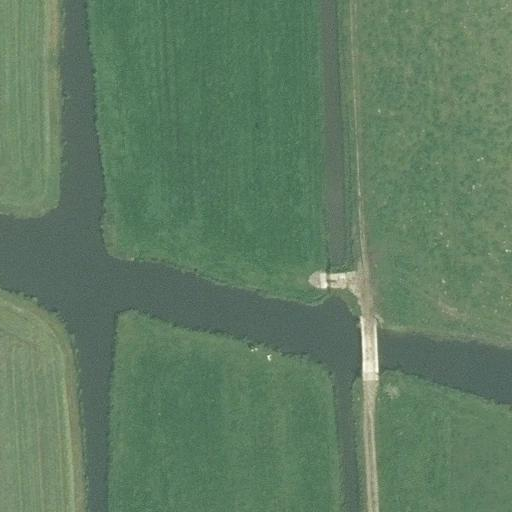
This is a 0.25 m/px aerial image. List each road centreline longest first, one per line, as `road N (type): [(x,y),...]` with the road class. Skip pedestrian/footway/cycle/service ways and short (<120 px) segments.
road 1 (track): [(353,38),(361,279),(274,274)]
road 2 (track): [(361,279),(372,511)]
